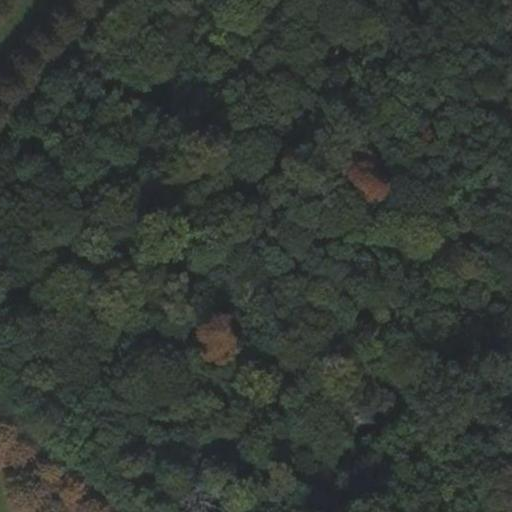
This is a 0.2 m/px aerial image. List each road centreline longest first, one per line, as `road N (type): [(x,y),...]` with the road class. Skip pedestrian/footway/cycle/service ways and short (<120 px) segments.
road 1 (track): [(114,0),(0,148)]
road 2 (track): [(496,0),(511,144)]
